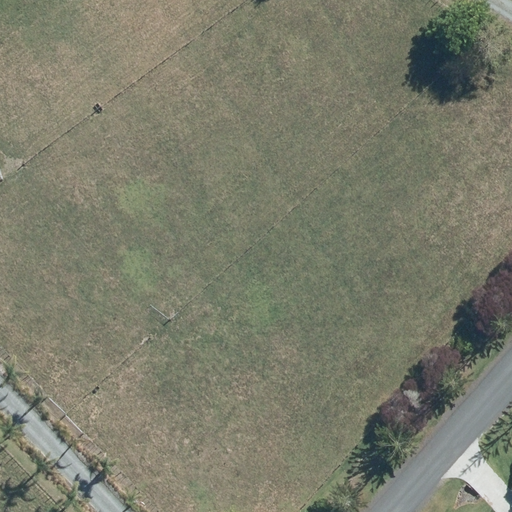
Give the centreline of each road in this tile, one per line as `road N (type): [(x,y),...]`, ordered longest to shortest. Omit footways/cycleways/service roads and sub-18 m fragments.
road 1 (unclassified): [(511,357),(374,511)]
road 2 (track): [(115,511),(0,386)]
